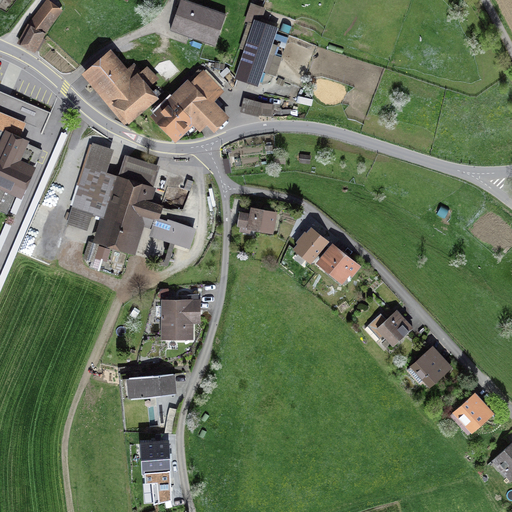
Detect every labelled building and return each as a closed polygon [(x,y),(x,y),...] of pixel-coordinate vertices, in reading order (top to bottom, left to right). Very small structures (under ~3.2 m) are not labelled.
[(32,29),(45,35),(62,14),(48,3),(30,26),(32,29)] [(227,17),(184,3),(174,33),(217,47),(227,17)] [(278,31),(256,23),(235,80),(258,88),(278,31)] [(45,35),(32,29),(22,49),(35,55),(45,35)] [(129,74),(114,56),(87,78),(126,127),(159,100),(135,70),(129,74)] [(0,113),(27,125),(38,98),(10,86),(12,79),(0,74),(0,113)] [(226,94),(206,74),(193,87),(189,82),(152,119),(176,144),(195,125),(211,141),(231,122),(215,105),(226,94)] [(275,107),(245,101),(241,115),(260,119),(274,119),(275,107)] [(30,144),(7,134),(0,150),(0,187),(25,199),(38,169),(22,162),(30,144)] [(115,153),(94,146),(68,225),(89,232),(115,153)] [(164,168),(125,156),(98,242),(133,253),(145,217),(160,221),(164,208),(152,204),(164,168)] [(247,233),(274,239),(278,221),(251,215),(247,233)] [(151,238),(189,250),(196,231),(169,222),(168,225),(157,221),(151,238)] [(313,228),(293,250),(311,267),(331,245),(313,228)] [(99,246),(89,244),(85,260),(94,263),(99,246)] [(109,252),(101,249),(98,260),(106,262),(109,252)] [(335,251),(318,270),(345,295),(363,276),(335,251)] [(200,302),(162,303),(163,341),(193,340),(193,325),(201,325),(200,302)] [(386,340),(396,350),(415,331),(397,313),(388,321),(382,314),(366,329),(381,344),(386,340)] [(432,354),(411,375),(431,395),(452,374),(432,354)] [(162,380),(128,382),(130,401),(165,399),(177,396),(175,377),(162,380)] [(474,399),(453,419),(472,439),(493,419),(474,399)] [(161,404),(152,405),(153,424),(161,423),(161,404)] [(172,441),(144,442),(145,475),(173,474),(172,441)] [(511,485),(511,447),(491,465),(510,487),(511,485)]
